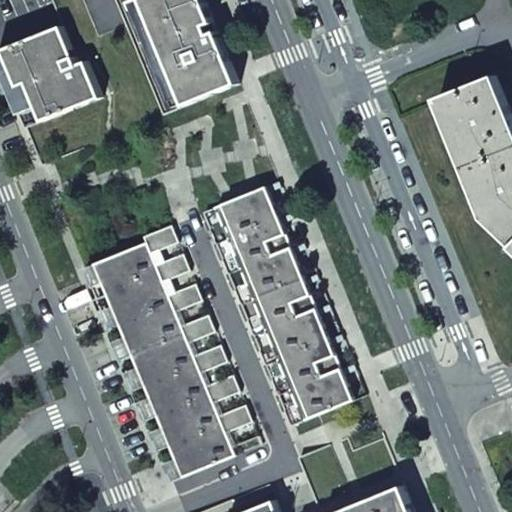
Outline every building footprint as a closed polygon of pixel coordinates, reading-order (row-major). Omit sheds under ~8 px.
[(207,0),(119,0),(127,17),(167,115),(242,84),(207,0)] [(66,27),(8,50),(23,87),(31,83),(47,121),(104,98),(89,61),(81,64),(66,27)] [(511,110),(498,76),(441,100),(489,219),(511,240),(511,110)] [(271,186),(207,212),(295,426),(358,401),(271,186)] [(187,254),(160,265),(156,253),(182,242),(175,225),(149,236),(151,243),(99,264),(187,478),(239,457),(230,433),(256,422),(249,405),(223,416),(217,403),(243,392),(237,375),(210,386),(205,373),(231,362),(224,345),(198,356),(192,343),(219,332),(212,315),(186,326),(180,312),(206,301),(199,284),(173,295),(167,282),(194,271),(187,254)] [(282,511),(278,501),(249,511),(416,511),(387,438),(354,451),(349,438),(302,458),(317,498),(295,507),(294,511),(282,511)]
